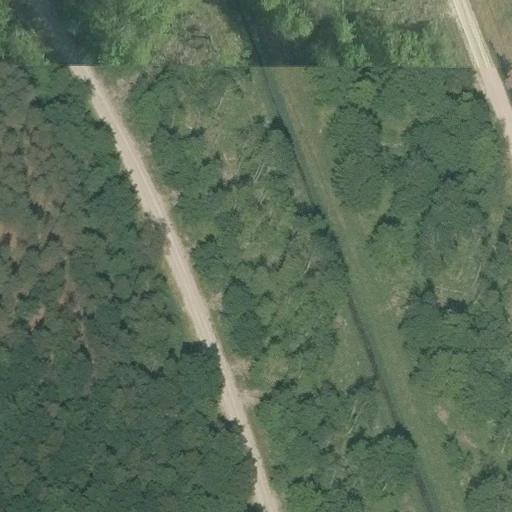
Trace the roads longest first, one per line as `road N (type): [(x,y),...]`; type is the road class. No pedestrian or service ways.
road 1 (track): [(34,0),(121,125),(243,421),(265,511)]
road 2 (track): [(511,130),(462,0)]
